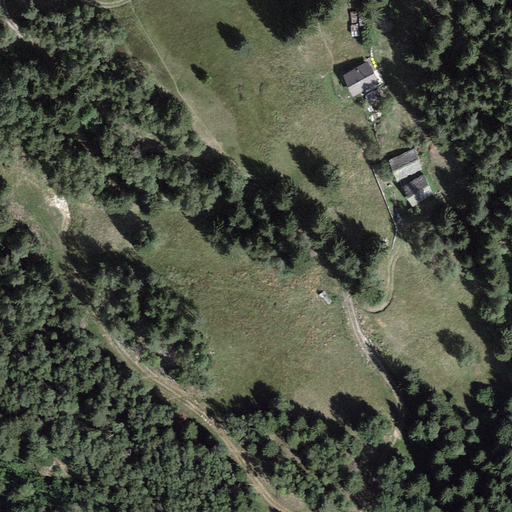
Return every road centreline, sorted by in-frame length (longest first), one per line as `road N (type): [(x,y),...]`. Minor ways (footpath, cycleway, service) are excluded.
road 1 (track): [(0,0),(10,24),(64,66),(116,125),(281,198),(300,214),(335,257),(369,358),(401,398),(401,431)]
road 2 (track): [(286,511),(183,400),(130,365),(34,201)]
